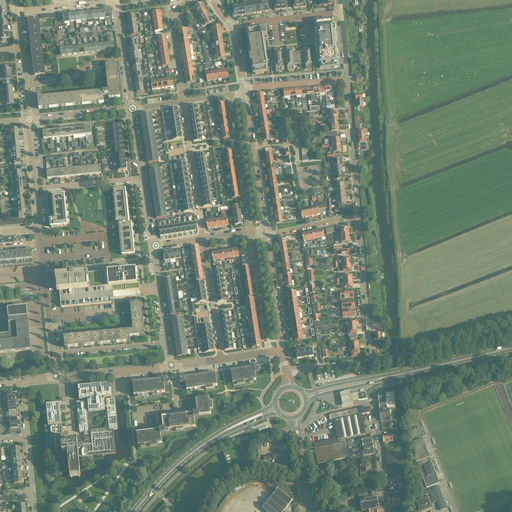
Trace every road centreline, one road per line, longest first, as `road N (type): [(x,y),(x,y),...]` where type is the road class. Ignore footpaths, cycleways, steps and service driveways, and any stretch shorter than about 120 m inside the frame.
road 1 (residential): [(143,511),(213,448),(296,427)]
road 2 (primary): [(134,511),(191,453),(254,417)]
road 3 (residential): [(370,358),(359,218)]
road 4 (tertiary): [(264,228),(243,90)]
road 5 (residential): [(251,231),(231,94)]
road 6 (residential): [(359,218),(348,80)]
road 7 (residential): [(202,238),(182,102)]
road 8 (residential): [(387,511),(374,394),(382,386)]
road 9 (primary): [(511,348),(390,376)]
road 10 (residential): [(270,352),(251,231)]
road 11 (residential): [(206,511),(236,476),(276,475),(304,491)]
